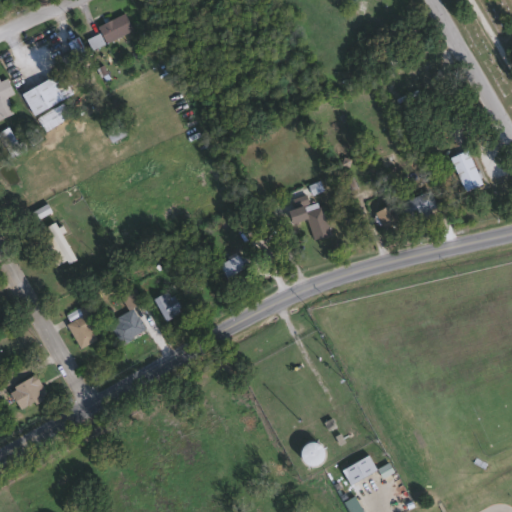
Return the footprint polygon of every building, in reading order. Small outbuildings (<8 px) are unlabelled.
[(100,42),(92,24),(121,12),(129,29),(100,42)] [(82,54),(73,58),(68,48),(78,44),(82,54)] [(53,59),(64,52),(70,61),(60,69),(53,59)] [(17,91),(57,71),(68,93),(29,113),(17,91)] [(0,77),(3,76),(11,92),(3,96),(10,112),(0,116),(0,77)] [(70,118),(44,134),(34,117),(59,101),(70,118)] [(96,121),(111,112),(123,132),(108,140),(96,121)] [(10,155),(0,141),(0,128),(3,126),(19,149),(10,155)] [(446,156),(464,148),(480,182),(463,190),(446,156)] [(404,218),(397,201),(427,189),(434,207),(404,218)] [(382,229),(371,211),(386,202),(396,220),(382,229)] [(329,232),(311,240),(300,212),(317,204),(329,232)] [(70,259),(62,263),(45,224),(53,221),(70,259)] [(215,265),(232,253),(240,265),(223,277),(215,265)] [(139,300),(129,306),(143,330),(117,344),(105,323),(127,311),(118,295),(131,287),(139,300)] [(150,296),(167,288),(178,311),(162,319),(150,296)] [(93,338),(77,347),(63,323),(67,321),(63,314),(88,300),(93,308),(84,313),(91,326),(88,328),(93,338)] [(43,391),(20,410),(4,392),(28,372),(43,391)] [(297,461),(301,441),(318,444),(314,464),(297,461)] [(338,467),(366,455),(373,471),(345,483),(338,467)] [(391,472),(379,477),(375,468),(386,462),(391,472)]
